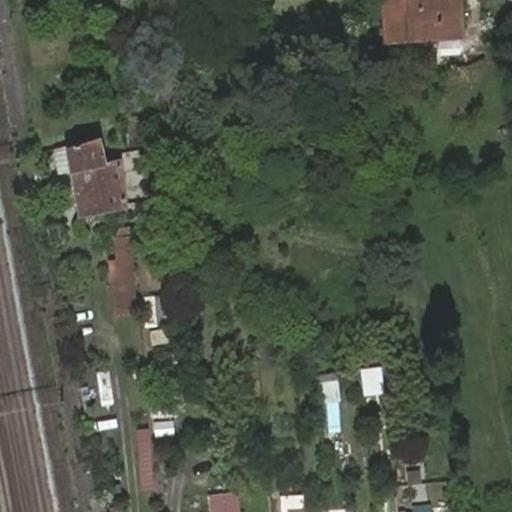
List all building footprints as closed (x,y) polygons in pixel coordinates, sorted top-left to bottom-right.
[(382,0),(385,43),(457,40),(455,0),(382,0)] [(103,156),(99,139),(64,149),(68,173),(71,173),(78,216),(124,208),(117,163),(104,165),(103,156)] [(121,308),(140,306),(133,229),(115,230),(121,308)] [(159,238),(138,240),(142,288),(162,287),(159,238)] [(141,298),(147,327),(173,323),(167,293),(141,298)] [(363,368),(365,394),(385,393),(383,367),(363,368)] [(339,399),(337,374),(317,376),(318,387),(318,401),(339,399)] [(317,376),(297,378),(298,389),(318,387),(317,376)] [(238,511),(237,490),(208,494),(209,511),(238,511)]
